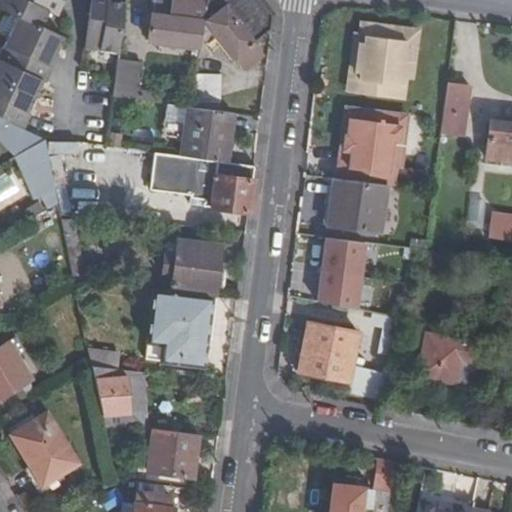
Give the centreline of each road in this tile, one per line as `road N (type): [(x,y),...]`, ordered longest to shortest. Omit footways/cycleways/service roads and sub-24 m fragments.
road 1 (tertiary): [(295,0),(250,416)]
road 2 (residential): [(511,466),(250,416)]
